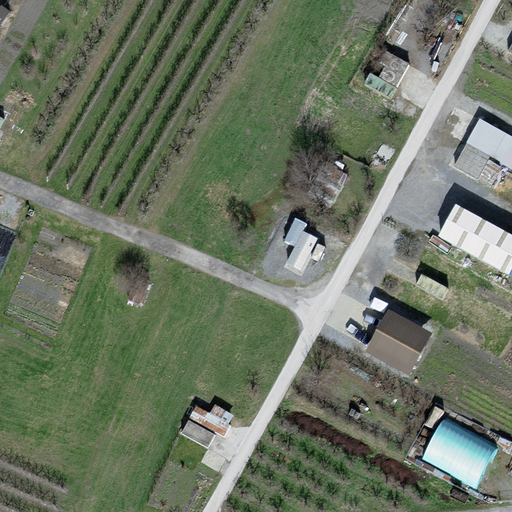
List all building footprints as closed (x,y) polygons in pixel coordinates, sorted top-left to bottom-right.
[(511,141),(481,123),(453,171),(480,183),(491,163),(511,173),(511,141)] [(511,238),(459,208),(441,241),(511,277),(511,238)] [(297,224),(281,260),(303,269),(318,233),(297,224)] [(391,316),(369,363),(412,384),(434,340),(391,316)] [(208,426),(223,433),(233,410),(214,401),(211,407),(196,401),(184,430),(203,438),(208,426)] [(440,416),(424,459),(482,481),(498,437),(440,416)]
